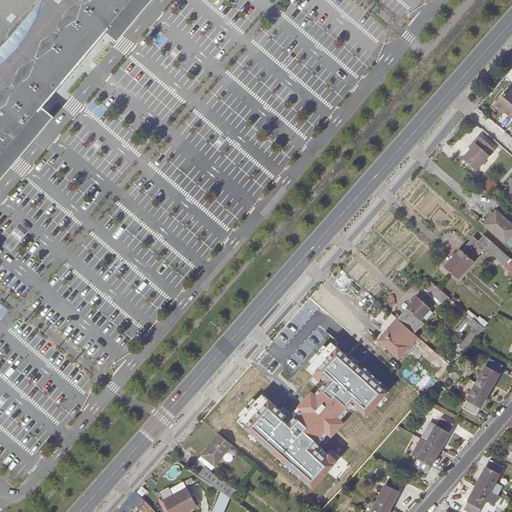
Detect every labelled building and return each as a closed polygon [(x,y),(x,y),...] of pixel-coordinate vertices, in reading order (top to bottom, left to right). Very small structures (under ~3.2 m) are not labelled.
[(132,0),(0,0),(0,156),(42,107),(107,30),(132,0)] [(132,0),(107,30),(117,39),(150,0),(132,0)] [(511,116),(511,85),(496,103),(506,111),(511,117),(511,116)] [(94,99),(86,108),(99,118),(106,110),(94,99)] [(506,111),(496,103),(494,105),(504,113),(506,111)] [(0,179),(53,117),(42,107),(0,156),(0,179)] [(495,150),(479,136),(474,142),(476,144),(463,158),(477,170),(495,150)] [(511,246),(511,223),(496,210),(483,225),(505,243),(505,242),(511,247),(511,246)] [(506,254),(484,235),(479,241),(474,237),(462,250),(461,249),(445,267),(458,279),(474,261),(473,260),(484,247),(500,260),(506,254)] [(506,254),(500,260),(505,265),(511,258),(506,254)] [(448,296),(431,281),(425,289),(442,303),(448,296)] [(424,323),(433,313),(430,310),(431,308),(417,297),(398,318),(415,333),(424,323)] [(406,336),(411,330),(397,319),(378,341),(398,359),(410,346),(403,340),(406,336)] [(473,340),(484,328),(474,319),(469,324),(475,329),(468,336),(473,340)] [(419,337),(411,330),(406,336),(414,343),(419,337)] [(473,340),(468,336),(459,346),(464,351),(473,340)] [(241,418),(238,422),(251,433),(258,440),(278,457),(285,464),(295,473),(302,479),(313,489),(335,464),(323,454),(323,455),(318,451),(318,445),(328,434),(340,420),(350,409),(356,403),(369,414),(387,393),(386,392),(362,370),(357,365),(349,359),(331,342),(327,348),(312,364),(307,369),(320,381),(323,377),(327,381),(324,384),(314,395),(307,403),(314,409),(311,413),(301,404),(292,414),(295,417),(291,421),(288,424),(283,420),(287,417),(262,394),(256,401),(241,418)] [(418,393),(423,397),(449,368),(451,366),(426,344),(421,350),(441,367),(439,369),(425,356),(420,361),(434,374),(429,379),(430,379),(418,393)] [(324,345),(309,362),(312,364),(327,348),(324,345)] [(352,356),(349,359),(357,365),(359,362),(352,356)] [(490,390),(499,374),(498,374),(503,365),(490,358),(476,383),(490,390)] [(386,392),(389,389),(365,367),(362,370),(386,392)] [(490,390),(476,383),(463,408),(475,415),(480,406),(481,407),(490,390)] [(311,392),(301,404),(311,413),(314,409),(307,403),(314,395),(311,392)] [(253,399),(238,415),(241,418),(256,401),(253,399)] [(356,403),(350,409),(355,413),(359,415),(362,412),(366,416),(369,414),(356,403)] [(441,449),(450,433),(449,433),(454,424),(441,417),(436,425),(431,422),(422,439),(427,442),(441,449)] [(340,420),(328,434),(332,437),(344,423),(340,420)] [(248,436),(256,443),(258,440),(251,433),(248,436)] [(231,445),(218,435),(198,460),(212,470),(231,445)] [(431,466),(441,449),(427,442),(413,466),(426,473),(431,465),(431,466)] [(318,445),(318,451),(323,455),(323,454),(335,464),(340,459),(331,452),(329,454),(318,445)] [(331,476),(343,486),(369,458),(358,447),(331,476)] [(275,460),(283,467),(285,464),(278,457),(275,460)] [(495,482),(503,466),(490,459),(477,484),(497,494),(502,486),(495,482)] [(236,490),(205,467),(199,475),(230,498),(236,490)] [(292,475),(300,482),(302,479),(295,473),(292,475)] [(390,508),(399,491),(398,491),(403,483),(390,476),(377,501),(390,508)] [(163,501),(168,511),(186,511),(197,506),(187,488),(184,482),(171,489),(174,495),(163,501)] [(494,505),(499,495),(497,494),(477,484),(464,509),(469,511),(479,511),(485,500),(494,505)] [(135,491),(118,511),(119,511),(129,511),(136,506),(140,509),(146,501),(135,491)] [(224,511),(230,498),(221,492),(212,511),(224,511)] [(164,511),(168,511),(163,501),(159,503),(164,511)] [(388,511),(390,508),(377,501),(371,511),(388,511)]
